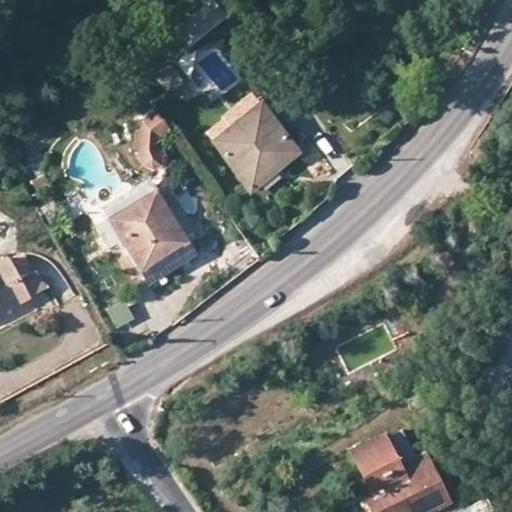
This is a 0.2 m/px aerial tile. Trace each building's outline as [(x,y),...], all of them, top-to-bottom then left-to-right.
[(217,17),(223,12),(212,0),(207,0),(205,2),(217,17)] [(217,17),(205,2),(174,27),(186,42),(217,17)] [(171,64),(161,68),(167,81),(178,77),(171,64)] [(183,87),(178,77),(167,81),(172,92),(183,87)] [(297,148),(255,97),(221,124),(205,138),(246,189),(297,148)] [(155,135),(167,126),(152,109),(141,118),(139,128),(144,133),(141,145),(135,149),(134,159),(139,166),(149,168),(155,163),(157,153),(153,147),(155,135)] [(221,124),(215,116),(198,129),(205,138),(221,124)] [(102,206),(109,218),(157,190),(150,178),(102,206)] [(157,190),(109,218),(124,242),(135,260),(145,277),(191,249),(157,190)] [(135,260),(124,242),(112,250),(106,249),(94,256),(107,278),(135,260)] [(19,274),(7,252),(0,255),(0,307),(43,284),(33,266),(19,274)] [(118,324),(132,312),(121,298),(106,309),(118,324)] [(364,511),(370,509),(370,511),(417,511),(446,497),(421,449),(418,451),(411,454),(407,446),(397,427),(382,435),(380,431),(348,448),(364,478),(356,482),(357,485),(350,488),(362,511),(364,511)] [(430,445),(426,436),(413,442),(418,451),(421,449),(430,445)] [(411,454),(418,451),(413,442),(407,446),(411,454)] [(488,511),(481,495),(444,511),(488,511)]
